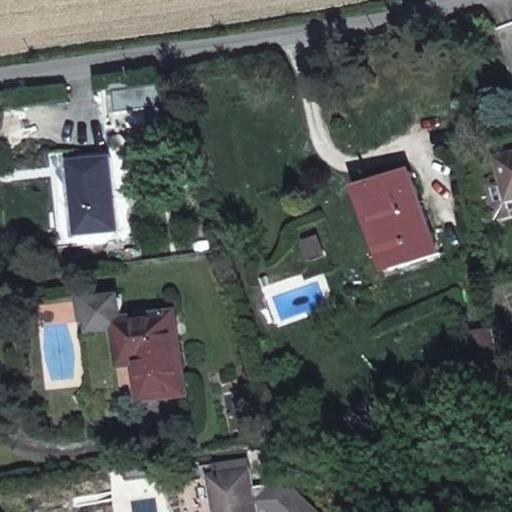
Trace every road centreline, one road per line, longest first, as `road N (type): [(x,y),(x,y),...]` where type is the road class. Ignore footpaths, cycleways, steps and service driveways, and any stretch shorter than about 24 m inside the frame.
road 1 (unclassified): [(460,0),(380,30),(0,93)]
road 2 (unknown): [(366,145),(347,150),(323,140),(286,45)]
